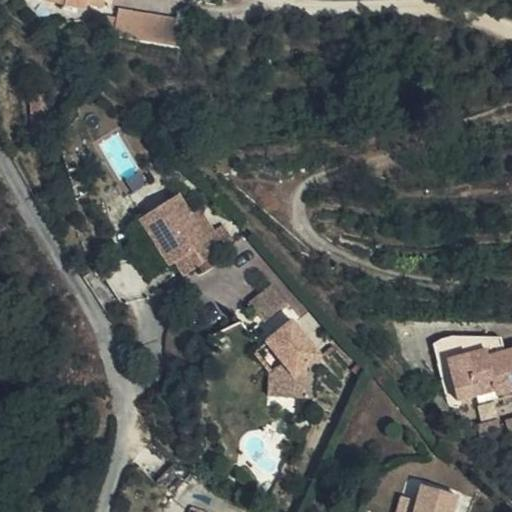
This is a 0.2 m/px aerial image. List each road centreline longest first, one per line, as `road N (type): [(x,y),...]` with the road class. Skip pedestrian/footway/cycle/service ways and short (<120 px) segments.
road 1 (residential): [(0,134),(108,365),(129,438),(118,511)]
road 2 (residential): [(511,35),(407,19),(334,24),(240,0)]
